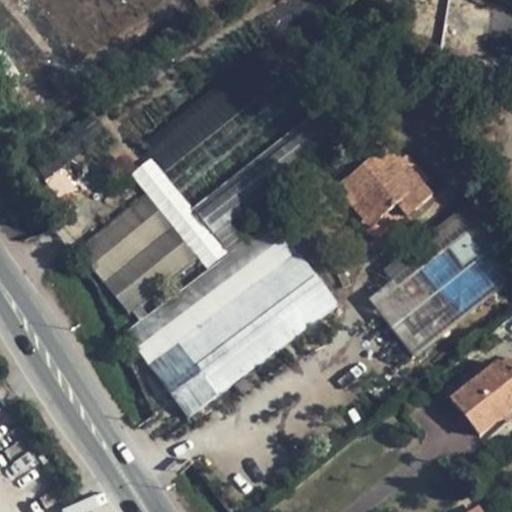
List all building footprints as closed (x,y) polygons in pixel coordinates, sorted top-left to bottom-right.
[(458,110),(433,79),(421,90),(447,119),(458,110)] [(387,145),(346,182),(380,220),(398,205),(404,199),(414,212),(432,196),(387,145)] [(380,220),(346,182),(337,190),(371,228),(380,220)] [(511,228),(484,194),(359,291),(414,362),(511,286),(511,228)] [(409,216),(414,212),(404,199),(398,205),(409,216)] [(147,201),(80,253),(129,316),(196,264),(147,201)] [(275,225),(127,331),(189,416),(336,310),(275,225)] [(511,361),(508,357),(498,364),(508,377),(511,373),(511,361)] [(451,401),(479,438),(501,421),(510,413),(511,411),(511,373),(508,377),(498,364),(451,401)] [(511,415),(510,413),(501,421),(506,427),(511,421),(511,415)] [(485,511),(481,503),(464,511),(485,511)]
